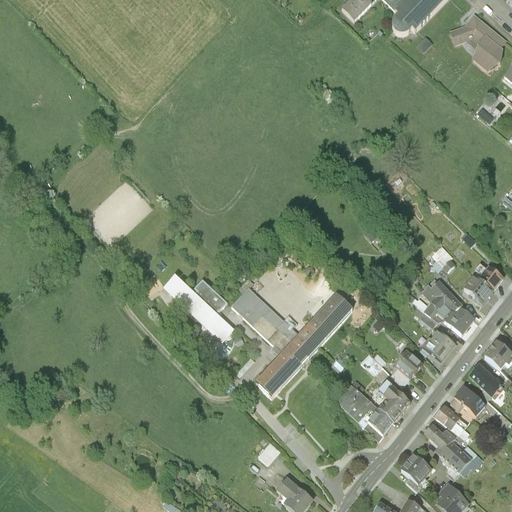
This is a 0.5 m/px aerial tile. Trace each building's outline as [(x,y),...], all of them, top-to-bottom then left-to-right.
[(353,0),(341,12),(354,25),(372,7),(365,1),(366,0),(353,0)] [(404,0),(402,2),(400,0),(381,0),(396,14),(395,15),(398,18),(394,22),(392,26),(392,30),(394,34),(397,37),(399,38),(402,38),(406,37),(409,35),(412,32),(415,35),(449,0),(404,0)] [(485,29),(474,20),(469,25),(465,30),(451,35),(455,48),(471,42),(479,48),(473,63),(487,75),(489,74),(500,66),(502,54),(500,52),(506,45),(485,28),(485,29)] [(416,48),(423,55),(432,45),(424,39),(416,48)] [(475,116),(492,127),(501,113),(484,102),(475,116)] [(476,245),(468,238),(463,242),(471,250),(476,245)] [(454,269),(445,259),(438,265),(448,276),(454,269)] [(489,270),(486,273),(479,268),(475,273),(477,275),(474,280),(492,295),(503,281),(489,270)] [(491,296),(472,282),(464,292),(482,307),(491,296)] [(227,307),(202,284),(194,293),(195,294),(191,298),(174,283),(166,292),(223,344),(231,335),(215,320),(219,315),(219,316),(227,307)] [(438,285),(431,292),(428,289),(422,295),(432,307),(437,313),(444,308),(445,308),(443,306),(451,299),(438,285)] [(282,390),(281,390),(303,366),(352,314),(336,300),(299,340),(293,347),(258,315),(258,314),(249,306),(255,299),(249,293),(232,311),(283,358),(256,387),(272,401),(282,390)] [(299,340),(255,299),(249,306),(258,314),(258,315),(293,347),(299,340)] [(462,310),(451,299),(443,306),(445,308),(444,308),(453,318),(455,316),(462,310)] [(432,307),(425,316),(437,327),(441,322),(435,317),(437,313),(432,307)] [(461,313),(457,318),(455,316),(453,318),(444,308),(437,313),(435,317),(441,322),(462,339),(474,324),(461,313)] [(437,327),(425,316),(420,322),(433,332),(437,327)] [(454,348),(438,335),(431,344),(429,343),(423,351),(441,366),(454,348)] [(511,359),(497,346),(493,351),(492,350),(489,354),(490,355),(484,361),(500,374),(505,368),(508,371),(511,366),(509,363),(511,359)] [(422,369),(406,356),(395,369),(399,373),(410,383),(422,369)] [(374,362),(366,370),(374,379),(383,370),(374,362)] [(500,390),(478,369),(469,380),(491,401),(500,391),(501,390),(500,390)] [(410,383),(399,373),(393,381),(403,390),(410,383)] [(370,407),(359,397),(365,391),(356,382),(335,404),(355,423),(370,407)] [(511,386),(508,383),(500,390),(501,390),(500,391),(509,399),(510,398),(511,399),(511,386)] [(387,386),(384,387),(377,395),(383,400),(392,391),(387,386)] [(410,407),(392,391),(383,400),(387,404),(378,414),(393,427),(410,407)] [(484,410),(464,391),(454,401),(455,402),(463,409),(475,420),(484,410)] [(463,409),(455,402),(450,407),(453,410),(455,412),(451,417),(454,419),(463,409)] [(453,410),(448,414),(444,411),(435,421),(448,431),(451,433),(456,427),(464,433),(467,429),(454,419),(451,417),(455,412),(453,410)] [(393,427),(378,414),(364,431),(379,445),(393,427)] [(511,426),(502,418),(492,427),(502,435),(511,426)] [(464,433),(456,427),(451,433),(459,439),(463,434),(464,433)] [(442,438),(432,429),(424,438),(438,451),(443,455),(452,446),(457,451),(460,448),(445,435),(442,438)] [(463,434),(459,439),(451,433),(448,431),(445,435),(460,448),(468,438),(463,434)] [(457,451),(452,446),(443,455),(438,451),(435,454),(444,463),(442,465),(448,471),(450,469),(459,477),(469,466),(471,464),(457,451)] [(271,447),(259,461),(268,468),(279,455),(271,447)] [(482,464),(467,450),(465,452),(460,448),(457,451),(471,464),(469,466),(475,472),(482,464)] [(431,474),(414,459),(401,474),(409,482),(418,489),(418,488),(431,474)] [(298,491),(298,492),(286,482),(276,494),(288,503),(284,508),(288,511),(304,511),(312,503),(298,491)] [(418,489),(409,482),(406,486),(417,496),(421,491),(418,488),(418,489)] [(461,511),(467,507),(448,489),(440,498),(444,502),(439,507),(443,511),(461,511)]
